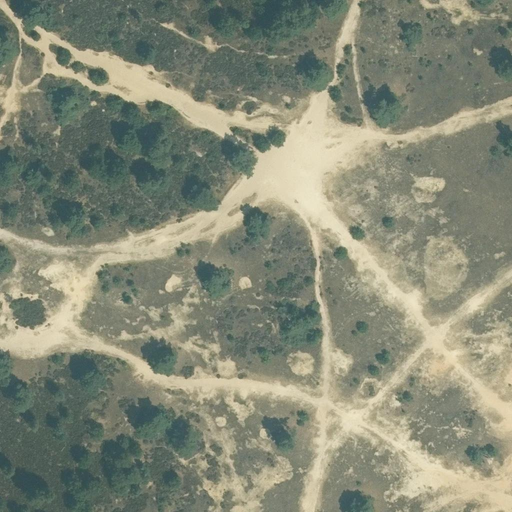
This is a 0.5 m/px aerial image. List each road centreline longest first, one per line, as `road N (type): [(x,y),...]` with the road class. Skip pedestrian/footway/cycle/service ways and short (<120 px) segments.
road 1 (track): [(275,162),(511,422)]
road 2 (track): [(0,2),(40,34),(216,123),(275,162)]
road 3 (track): [(326,414),(279,388),(174,383),(104,345),(42,342)]
road 4 (track): [(511,103),(415,135),(275,162)]
road 5 (track): [(359,421),(511,275)]
road 6 (track): [(488,497),(445,483),(359,421)]
